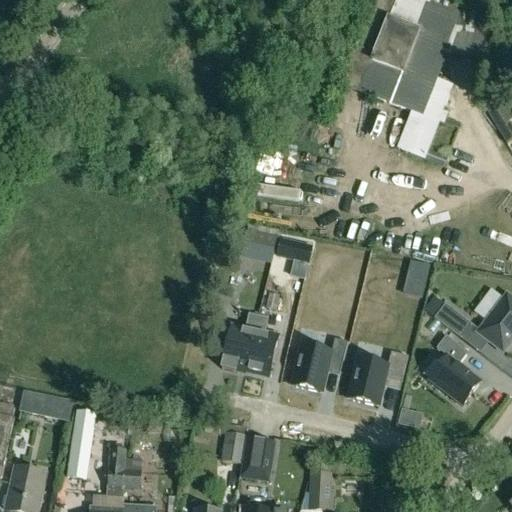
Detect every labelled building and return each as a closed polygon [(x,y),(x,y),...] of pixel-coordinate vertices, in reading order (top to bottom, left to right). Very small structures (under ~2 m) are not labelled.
[(341,82),(418,113),(403,152),(424,160),(428,151),(452,88),(432,80),(441,56),(451,31),(490,38),(493,16),(459,0),(373,0),(372,3),(341,82)] [(283,214),(284,196),(259,195),(258,213),(283,214)] [(324,234),(330,219),(319,215),(313,230),(324,234)] [(271,263),(277,239),(247,233),(242,257),(271,263)] [(277,259),(293,263),(308,266),(312,249),(281,241),(277,259)] [(404,296),(421,300),(429,269),(412,265),(404,296)] [(280,297),(269,295),(266,310),(276,312),(280,297)] [(504,355),(503,354),(511,343),(511,301),(507,298),(508,298),(507,297),(506,298),(478,335),(477,336),(478,336),(502,355),(503,356),(504,355)] [(472,327),(445,306),(434,321),(461,341),(472,327)] [(249,317),(245,332),(231,329),(221,371),(235,374),(236,372),(245,374),(258,319),(249,317)] [(258,319),(245,374),(269,380),(279,337),(265,334),(268,321),(258,319)] [(446,338),(436,351),(447,359),(429,383),(462,409),(481,385),(459,368),(468,355),(446,338)] [(327,375),(329,367),(342,370),(348,344),(336,341),(332,354),(301,347),(292,388),(323,395),(327,375)] [(348,401),(378,408),(385,380),(401,384),(408,358),(391,354),(388,367),(358,360),(348,401)] [(76,412),(66,479),(87,482),(97,415),(76,412)] [(0,483),(14,420),(0,416),(0,483)] [(242,466),(246,440),(226,437),(223,464),(242,466)] [(275,446),(246,441),(242,466),(240,481),(269,486),(275,446)] [(125,459),(123,491),(152,492),(154,451),(137,450),(136,459),(125,459)] [(109,452),(107,499),(123,500),(123,492),(123,491),(125,453),(109,452)] [(4,511),(37,511),(45,476),(14,469),(4,511)] [(308,511),(330,511),(331,476),(309,474),(308,511)]
